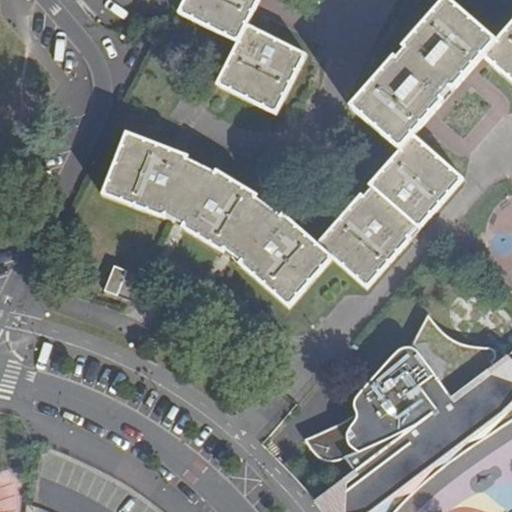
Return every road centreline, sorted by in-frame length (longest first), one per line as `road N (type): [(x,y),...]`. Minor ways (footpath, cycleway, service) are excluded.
road 1 (residential): [(0,324),(109,97),(103,56),(56,0)]
road 2 (residential): [(236,511),(143,433),(70,397),(0,378)]
